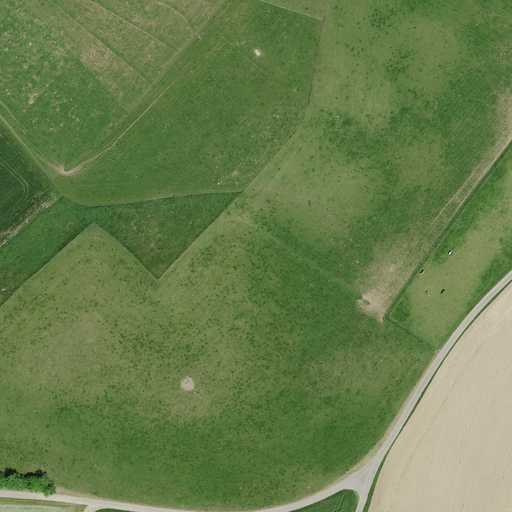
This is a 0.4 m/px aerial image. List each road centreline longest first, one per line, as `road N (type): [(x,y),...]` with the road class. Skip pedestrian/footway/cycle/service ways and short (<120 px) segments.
road 1 (unclassified): [(511,275),(451,340),(366,471),(271,511)]
road 2 (unclassified): [(165,511),(0,493)]
